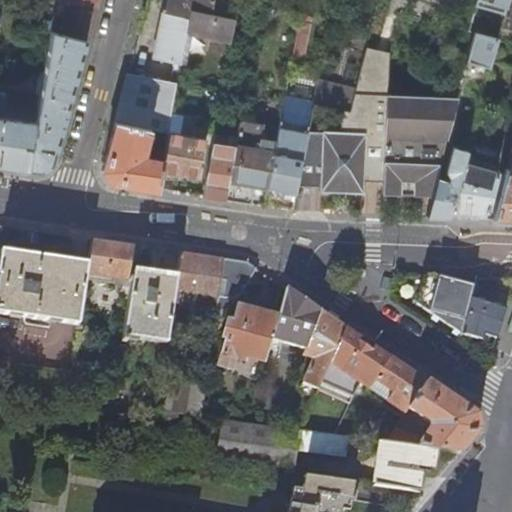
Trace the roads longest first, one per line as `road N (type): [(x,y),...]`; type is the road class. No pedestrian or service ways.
road 1 (residential): [(511,251),(287,248),(343,303),(511,413)]
road 2 (residential): [(121,0),(67,207),(0,197)]
